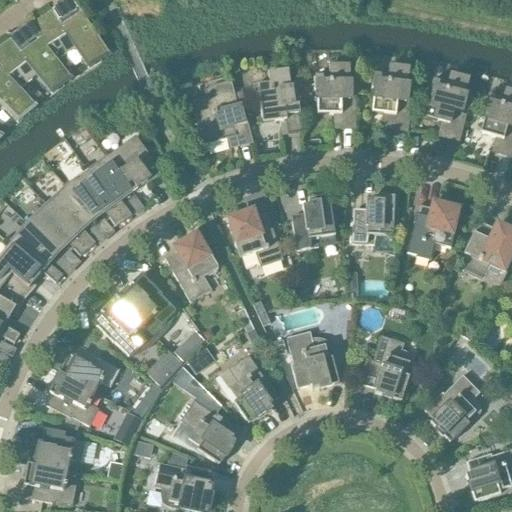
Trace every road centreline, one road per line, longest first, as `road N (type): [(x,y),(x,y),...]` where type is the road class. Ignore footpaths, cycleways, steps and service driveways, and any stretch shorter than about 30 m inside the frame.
road 1 (residential): [(511,195),(433,168),(343,161),(253,175),(196,195),(134,230),(53,308),(0,415)]
road 2 (residential): [(446,511),(422,453),(367,418),(338,416),(300,421),(251,462),(238,511)]
